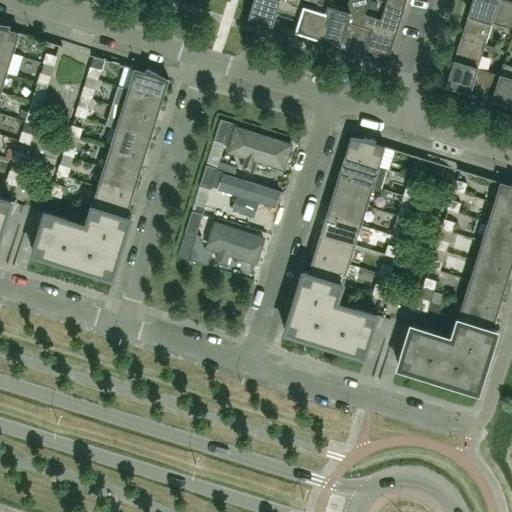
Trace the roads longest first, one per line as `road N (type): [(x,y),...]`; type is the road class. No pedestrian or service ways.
road 1 (secondary): [(367,493),(0,382)]
road 2 (secondary): [(0,427),(273,511)]
road 3 (residential): [(122,327),(206,57)]
road 4 (residential): [(249,362),(330,96)]
road 5 (residential): [(452,426),(249,362)]
road 6 (residential): [(206,57),(17,0)]
road 7 (residential): [(249,362),(122,327)]
road 8 (residential): [(330,96),(206,57)]
road 9 (residential): [(122,327),(0,290)]
road 10 (residential): [(405,120),(444,0)]
